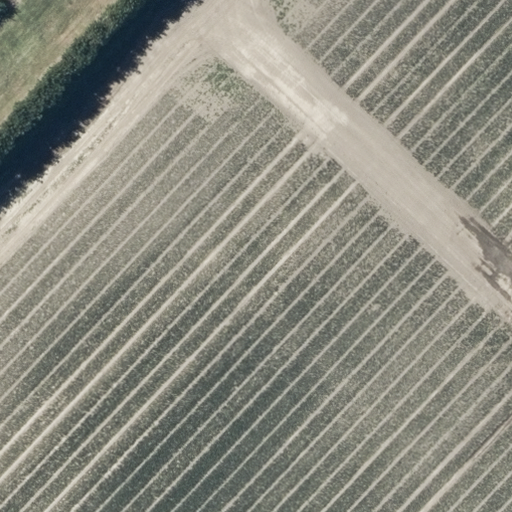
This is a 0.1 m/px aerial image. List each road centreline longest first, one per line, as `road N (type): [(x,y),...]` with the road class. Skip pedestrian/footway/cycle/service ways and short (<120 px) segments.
road 1 (unknown): [(511,369),(152,53)]
road 2 (unknown): [(0,211),(152,53)]
